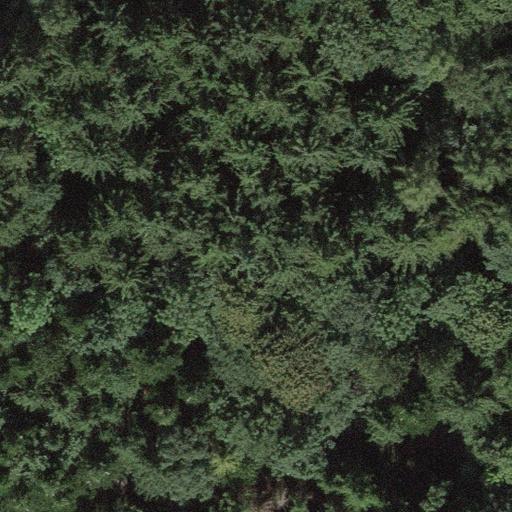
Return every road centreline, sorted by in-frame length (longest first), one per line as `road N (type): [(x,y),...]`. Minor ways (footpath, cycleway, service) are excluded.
road 1 (track): [(0,210),(511,473)]
road 2 (track): [(511,390),(0,506)]
